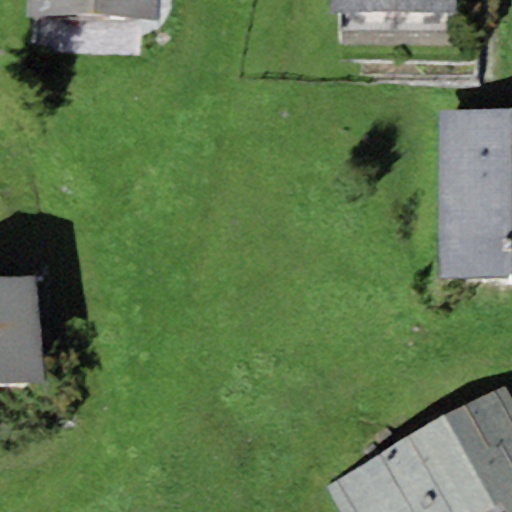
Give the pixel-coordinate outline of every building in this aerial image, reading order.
[(158,17),(158,0),(29,0),(29,14),(158,17)] [(393,13),(392,0),(330,0),(331,15),(393,13)] [(457,12),(456,0),(392,0),(393,13),(457,12)] [(511,109),(439,109),(439,275),(511,274),(511,109)] [(36,275),(0,278),(0,384),(45,381),(36,275)] [(511,511),(511,398),(505,387),(328,485),(342,511),(511,511)]
